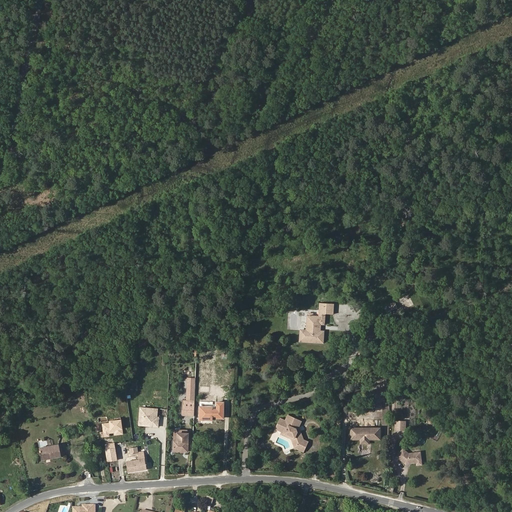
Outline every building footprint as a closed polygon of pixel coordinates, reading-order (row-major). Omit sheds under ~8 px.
[(321,330),(321,324),(325,325),(325,314),(333,314),(334,304),(320,303),(319,316),(313,316),(308,315),(307,315),(306,330),(300,330),(299,342),(307,342),(316,342),(316,343),(323,343),(324,331),(321,330)] [(396,308),(393,303),(385,306),(387,312),(396,308)] [(375,335),(372,329),(365,332),(368,338),(375,335)] [(194,415),(195,402),(183,401),(183,415),(194,415)] [(212,416),(212,414),(215,414),(215,416),(215,418),(223,418),(223,403),(216,403),(216,406),(216,409),(213,409),(213,407),(200,407),(200,419),(200,422),(212,422),(212,419),(212,416)] [(157,408),(139,406),(137,426),(158,427),(159,416),(157,416),(157,408)] [(304,439),(299,427),(302,421),(287,414),(285,419),(280,417),(275,427),(278,428),(279,431),(281,432),(294,438),(296,438),(297,442),(296,446),(293,446),(294,448),(304,452),(309,441),(304,439)] [(405,431),(406,421),(394,420),(394,430),(405,431)] [(380,440),(380,427),(349,427),(349,440),(359,440),(359,444),(369,444),(369,440),(380,440)] [(176,441),(176,432),(188,432),(188,430),(174,430),(173,441),(174,441),(176,441)] [(187,451),(188,432),(176,432),(176,441),(174,441),(173,451),(187,451)] [(294,438),(281,432),(280,434),(291,439),(293,446),(296,446),(297,442),(296,438),(294,438)] [(117,460),(114,443),(105,444),(108,461),(117,460)] [(61,457),(60,451),(59,446),(59,444),(39,448),(42,461),(61,457)] [(415,466),(422,465),(420,451),(408,453),(402,448),(395,457),(405,464),(415,463),(415,466)] [(146,470),(144,455),(138,456),(139,460),(127,461),(128,472),(146,470)] [(206,496),(204,504),(211,506),(213,497),(206,496)]
